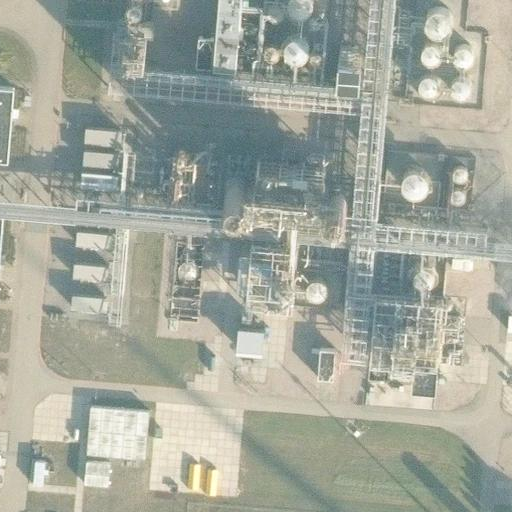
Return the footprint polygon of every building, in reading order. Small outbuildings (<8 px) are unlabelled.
[(136,0),(135,0),(133,1),(132,1),(131,2),(130,3),(129,4),(129,5),(128,6),(128,7),(128,9),(129,10),(129,11),(130,12),(131,13),(132,14),(133,14),(134,14),(136,15),(137,14),(138,14),(139,13),(140,12),(141,11),(142,10),(142,9),(142,8),(142,6),(142,5),(141,4),(141,3),(140,2),(139,1),(137,1),(136,0)] [(241,0),(219,0),(214,66),(236,68),(241,0)] [(312,7),(314,2),(313,0),(289,0),(290,5),(293,9),(297,12),(303,13),(308,11),(312,7)] [(277,2),(276,2),(274,2),(272,3),(271,4),(270,5),(270,6),(269,7),(269,8),(269,9),(269,10),(269,11),(269,12),(270,14),(271,15),(271,16),(272,16),(274,17),(276,17),(278,17),(280,16),(281,16),(282,15),(283,14),(283,13),(284,12),(284,11),(284,10),(284,9),(284,8),(283,7),(283,6),(282,4),(280,3),(278,2),(277,2)] [(430,10),(427,15),(426,22),(430,27),(435,31),(441,32),(447,29),(452,25),(453,18),(451,12),(447,7),(441,5),(435,6),(430,10)] [(253,19),(251,19),(250,19),(248,19),(247,20),(246,22),(246,23),(246,25),(246,26),(246,28),(248,29),(249,29),(250,30),(252,30),(253,30),(254,29),(255,28),(256,27),(257,26),(257,25),(257,24),(256,22),(256,21),(255,20),(254,19),(253,19)] [(147,34),(122,32),(120,57),(145,58),(147,34)] [(307,52),(309,47),(307,41),(304,37),(298,34),(292,35),(288,38),(285,43),(284,49),(287,54),(292,58),(298,59),(303,57),(307,52)] [(197,65),(212,66),(214,37),(199,36),(197,65)] [(251,38),(250,37),(249,38),(247,38),(246,39),(245,40),(244,41),(244,43),(244,44),(244,45),(245,46),(246,47),(247,48),(248,49),(250,49),(251,49),(252,48),(254,47),(255,46),(255,45),(255,44),(255,42),(255,41),(254,39),(253,38),(252,38),(251,38)] [(364,47),(342,44),(337,77),(360,80),(364,47)] [(14,86),(0,84),(0,158),(8,159),(14,86)] [(85,140),(121,143),(122,128),(86,125),(85,140)] [(84,163),(119,165),(120,150),(85,148),(84,163)] [(247,200),(328,206),(329,184),(324,183),(326,163),(259,158),(257,178),(249,178),(247,200)] [(466,167),(462,165),(458,166),(454,169),(454,173),(456,177),(461,179),(464,178),(467,175),(467,171),(466,167)] [(429,180),(427,174),(422,170),(417,168),(411,168),(406,172),(402,177),(402,183),(404,189),(408,193),(414,194),(420,194),(425,190),(428,185),(429,180)] [(82,185),(117,187),(119,172),(83,169),(82,185)] [(463,189),(459,187),(455,188),(452,191),(451,195),(454,199),(457,201),(462,200),(465,197),(465,193),(463,189)] [(340,190),(337,189),(335,190),(334,190),(332,191),(331,192),(330,193),(329,194),(329,195),(329,197),(328,198),(328,199),(329,200),(329,201),(330,203),(331,204),(332,205),(333,206),(334,206),(336,207),(338,207),(340,207),(343,206),(343,205),(344,204),(345,203),(346,202),(346,201),(346,200),(346,198),(346,197),(346,195),(346,194),(345,193),(344,192),(343,191),(342,190),(340,190)] [(76,244),(112,246),(113,231),(78,229),(76,244)] [(247,302),(291,305),(296,240),(252,237),(247,302)] [(452,267),(470,268),(471,256),(453,255),(452,267)] [(73,276),(109,279),(111,264),(75,260),(73,276)] [(415,271),(415,276),(417,281),(421,284),(426,285),(431,283),(434,279),(435,273),(433,268),(429,265),(423,265),(418,267),(415,271)] [(309,281),(307,286),(308,291),(312,295),(317,296),(322,295),(326,292),(327,287),(326,282),(323,278),(318,276),(313,277),(309,281)] [(442,296),(377,290),(371,355),(414,359),(412,382),(436,384),(438,361),(437,361),(442,296)] [(71,307),(107,310),(108,295),(73,292),(71,307)] [(264,327),(238,325),(236,350),(262,352),(264,327)] [(335,348),(321,347),(319,375),(333,377),(335,348)] [(91,404),(86,453),(145,458),(149,409),(91,404)] [(86,459),(84,483),(109,485),(111,461),(86,459)]
